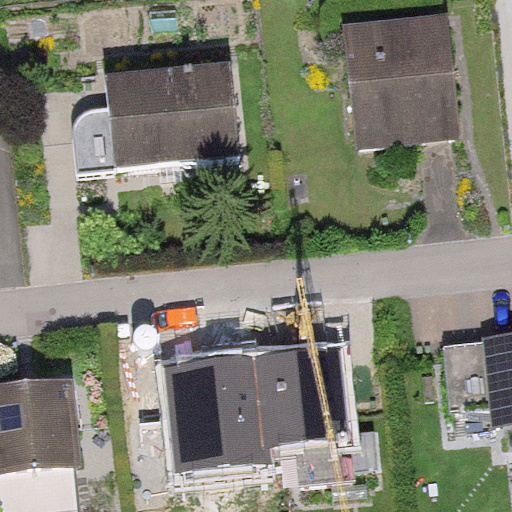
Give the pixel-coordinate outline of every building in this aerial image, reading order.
[(456,32),(346,45),(359,158),(469,146),(456,32)] [(237,80),(105,89),(111,177),(243,169),(237,80)] [(511,345),(445,352),(453,435),(511,429),(511,345)] [(343,365),(194,380),(204,484),(264,478),(262,454),(299,450),(303,491),(355,486),(343,365)] [(76,398),(0,405),(0,490),(84,483),(76,398)]
